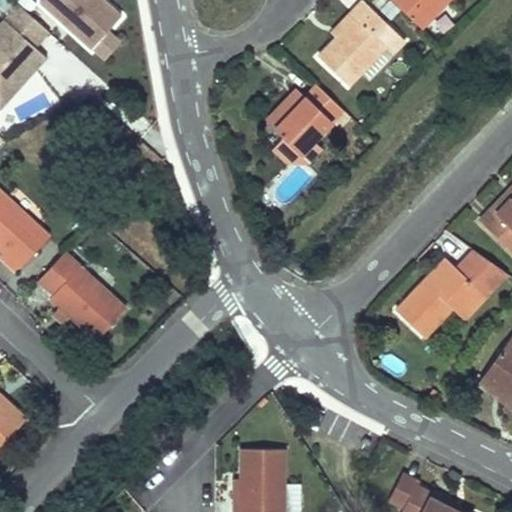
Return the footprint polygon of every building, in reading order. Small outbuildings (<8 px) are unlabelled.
[(37,0),(36,1),(88,48),(103,33),(117,17),(98,0),(37,0)] [(390,0),(419,27),(444,0),(390,0)] [(334,38),(316,57),(346,84),(385,46),(374,35),(385,24),(361,1),(348,14),(353,19),(334,38)] [(31,45),(44,31),(15,4),(0,21),(0,76),(13,88),(21,79),(10,69),(31,45)] [(348,14),(330,33),(334,38),(353,19),(348,14)] [(55,51),(39,67),(65,93),(88,70),(51,33),(44,40),(55,51)] [(98,57),(112,41),(103,33),(88,48),(98,57)] [(31,45),(10,69),(21,79),(42,55),(31,45)] [(302,96),(271,128),(281,137),(270,148),(284,160),(306,162),(319,150),(310,142),(341,110),(314,84),(302,96)] [(294,89),(263,121),(271,128),(302,96),(294,89)] [(0,192),(0,245),(8,253),(0,262),(14,275),(48,239),(0,192)] [(490,211),(479,223),(511,252),(511,198),(496,215),(490,211)] [(507,275),(474,252),(457,269),(444,259),(395,310),(423,336),(450,308),(461,320),(507,275)] [(62,254),(36,282),(50,296),(47,299),(93,342),(122,312),(62,254)] [(511,346),(506,342),(476,383),(511,408),(511,346)] [(0,445),(24,421),(5,403),(0,408),(0,445)] [(283,449),(242,449),(243,478),(243,504),(233,504),(232,511),(283,511),(283,491),(283,449)] [(243,478),(233,478),(233,504),(243,504),(243,478)] [(451,511),(427,499),(413,489),(401,511),(451,511)] [(283,491),(283,511),(301,511),(302,491),(283,491)]
